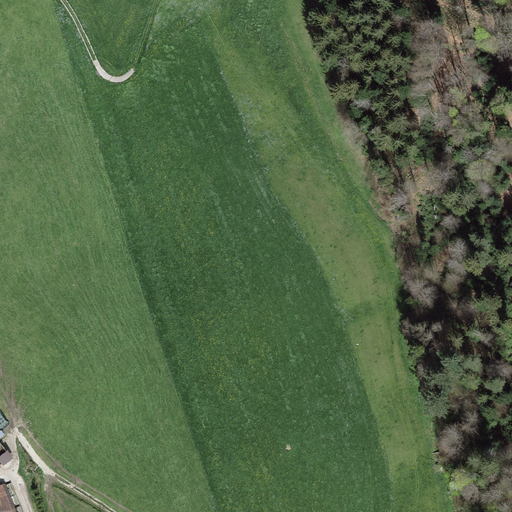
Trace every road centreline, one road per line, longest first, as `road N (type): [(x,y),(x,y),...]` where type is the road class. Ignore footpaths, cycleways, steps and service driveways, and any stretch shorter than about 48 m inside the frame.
road 1 (track): [(63,0),(100,70),(117,79),(133,69),(156,0)]
road 2 (track): [(17,433),(50,474),(107,511)]
